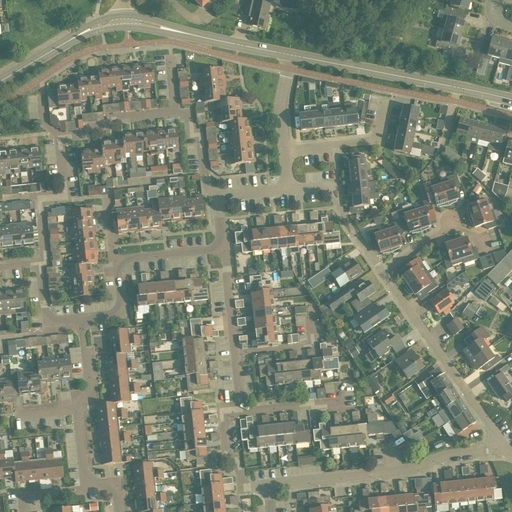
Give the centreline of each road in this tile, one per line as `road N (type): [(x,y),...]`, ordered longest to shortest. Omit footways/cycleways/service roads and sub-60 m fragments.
road 1 (residential): [(266,485),(404,471),(485,448),(503,453)]
road 2 (tertiary): [(511,100),(290,54)]
road 3 (residential): [(503,453),(378,274)]
road 4 (tertiary): [(290,54),(125,20)]
road 5 (residential): [(243,407),(223,253)]
road 6 (tertiary): [(125,20),(93,27),(0,82)]
road 7 (residential): [(37,262),(39,199),(61,196),(57,145)]
road 8 (residential): [(287,154),(375,141),(385,98)]
road 9 (residential): [(378,274),(454,222),(481,246)]
road 10 (residential): [(266,485),(241,488),(226,449),(223,410),(243,407)]
road 11 (residential): [(57,145),(176,118)]
